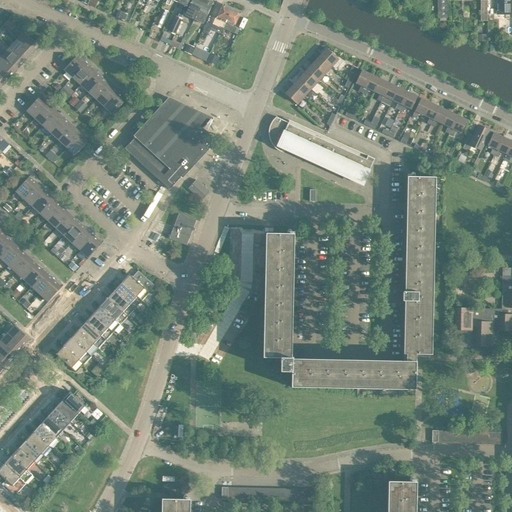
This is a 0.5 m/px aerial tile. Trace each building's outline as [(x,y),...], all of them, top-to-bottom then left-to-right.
[(178,0),(177,2),(183,5),(180,10),(184,12),(189,0),(178,0)] [(191,0),(185,13),(194,17),(202,0),(191,0)] [(207,0),(202,0),(194,17),(204,22),(212,3),(208,1),(207,0)] [(447,0),(437,0),(438,18),(441,18),(448,18),(447,0)] [(511,0),(497,0),(497,4),(497,14),(511,13),(511,0)] [(232,8),(223,4),(216,18),(215,17),(213,23),(219,26),(219,25),(223,27),(232,8)] [(154,25),(160,28),(168,11),(162,8),(154,25)] [(232,8),(223,27),(227,28),(226,29),(233,32),(236,27),(234,26),(240,12),(232,8)] [(168,31),(174,34),(181,18),(176,16),(168,31)] [(4,24),(2,26),(4,27),(8,31),(13,25),(8,20),(4,24)] [(206,23),(203,29),(208,32),(209,32),(212,25),(206,22),(206,23)] [(24,31),(17,40),(31,53),(39,45),(24,31)] [(17,40),(9,48),(24,61),(31,53),(17,40)] [(194,47),(187,44),(184,51),(191,54),(194,47)] [(209,53),(195,47),(192,55),(205,61),(209,53)] [(9,48),(2,56),(17,69),(24,61),(9,48)] [(327,48),(320,56),(331,67),(338,59),(327,48)] [(218,57),(211,53),(207,62),(214,66),(218,57)] [(85,62),(77,55),(64,69),(72,77),(85,62)] [(2,56),(0,57),(0,68),(9,77),(17,69),(2,56)] [(320,56),(313,63),(325,74),(331,67),(320,56)] [(93,70),(85,62),(72,77),(80,84),(93,70)] [(313,63),(306,71),(318,82),(325,74),(313,63)] [(0,68),(0,83),(2,85),(9,77),(0,68)] [(101,77),(93,70),(80,84),(88,92),(101,77)] [(358,91),(362,93),(371,74),(361,70),(355,83),(361,85),(358,91)] [(306,71),(299,78),(311,89),(318,82),(306,71)] [(369,89),(374,92),(380,79),(371,74),(362,93),(366,95),(369,89)] [(109,84),(101,77),(88,92),(96,99),(109,84)] [(299,78),(292,86),(304,97),(311,89),(299,78)] [(376,99),(380,101),(389,83),(380,79),(374,92),(379,94),(376,99)] [(387,98),(392,100),(398,87),(389,83),(380,101),(385,103),(387,98)] [(117,92),(109,84),(96,99),(104,106),(117,92)] [(304,97),(292,86),(285,93),(297,104),(304,97)] [(395,108),(399,110),(407,92),(398,87),(392,100),(397,103),(395,108)] [(126,99),(117,92),(104,106),(112,114),(126,99)] [(407,92),(399,110),(403,112),(405,106),(411,109),(417,96),(407,92)] [(26,110),(35,118),(48,103),(40,96),(26,110)] [(73,98),(69,102),(73,106),(77,101),(73,98)] [(419,113),(424,115),(430,102),(421,98),(412,116),(416,118),(419,113)] [(188,117),(169,100),(124,148),(169,189),(214,141),(198,126),(200,124),(190,115),(188,117)] [(426,123),(431,125),(439,107),(430,102),(424,115),(429,118),(426,123)] [(35,118),(43,125),(56,111),(48,103),(35,118)] [(78,103),(74,107),(79,112),(83,107),(78,103)] [(437,121),(442,124),(448,111),(439,107),(431,125),(435,127),(437,121)] [(43,125),(51,133),(64,118),(56,111),(43,125)] [(445,132),(449,134),(458,115),(448,111),(442,124),(447,126),(445,132)] [(458,115),(449,134),(453,136),(455,130),(461,133),(467,120),(458,115)] [(363,184),(363,182),(374,159),(283,117),(282,117),(289,120),(288,122),(276,117),(277,117),(276,116),(271,122),(269,128),(268,135),(271,142),(275,148),(281,152),(285,143),(358,177),(357,181),(363,184)] [(51,133),(59,140),(72,125),(64,118),(51,133)] [(392,124),(390,130),(395,133),(398,127),(392,124)] [(59,140),(67,147),(80,133),(72,125),(59,140)] [(462,148),(469,151),(471,145),(481,149),(489,130),(478,125),(472,136),(469,135),(462,148)] [(490,153),(494,155),(502,137),(493,132),(487,145),(492,148),(490,153)] [(80,133),(67,147),(75,155),(88,140),(80,133)] [(0,134),(0,150),(2,152),(9,143),(0,134)] [(500,151),(506,154),(511,141),(502,137),(494,155),(498,157),(500,151)] [(45,155),(48,158),(53,162),(57,158),(49,151),(48,151),(45,155)] [(9,166),(6,170),(9,173),(11,175),(14,171),(13,169),(9,166)] [(15,191),(24,199),(37,184),(29,176),(15,191)] [(431,354),(428,354),(431,247),(432,178),(435,178),(435,177),(410,176),(407,291),(402,291),(402,301),(407,301),(406,361),(406,364),(299,362),(299,349),(288,348),(291,234),(265,233),(265,234),(268,234),(266,357),(263,357),(281,358),(280,371),(292,371),(291,387),(292,387),(292,384),(415,387),(415,390),(416,354),(431,354)] [(206,191),(193,179),(185,187),(198,199),(206,191)] [(24,199),(32,206),(45,191),(37,184),(24,199)] [(32,206),(40,213),(53,199),(45,191),(32,206)] [(40,213),(48,221),(61,206),(53,199),(40,213)] [(3,207),(8,212),(11,208),(6,203),(3,207)] [(48,221),(56,228),(69,213),(61,206),(48,221)] [(56,228),(64,235),(77,221),(69,213),(56,228)] [(196,220),(178,213),(169,238),(186,245),(192,230),(194,230),(195,228),(193,227),(196,220)] [(64,235),(72,243),(85,228),(77,221),(64,235)] [(72,243),(80,250),(93,235),(85,228),(72,243)] [(0,240),(0,256),(13,243),(5,235),(0,240)] [(93,235),(80,250),(88,258),(102,243),(93,235)] [(0,256),(0,257),(8,265),(21,250),(13,243),(0,256)] [(8,265),(16,272),(29,257),(21,250),(8,265)] [(16,272),(24,279),(37,265),(29,257),(16,272)] [(72,261),(68,266),(75,271),(78,267),(72,261)] [(37,265),(24,279),(32,287),(45,272),(37,265)] [(455,308),(455,345),(491,346),(491,330),(504,330),(511,330),(511,267),(509,267),(502,267),(502,275),(501,308),(455,308)] [(129,273),(121,282),(142,301),(150,293),(148,291),(154,285),(138,270),(132,277),(129,273)] [(53,279),(45,272),(32,287),(40,294),(53,279)] [(61,287),(53,279),(40,294),(48,301),(61,287)] [(121,282),(114,290),(135,309),(142,301),(121,282)] [(114,290),(106,298),(128,317),(135,309),(114,290)] [(24,298),(20,302),(26,308),(30,304),(24,298)] [(106,298),(99,306),(121,325),(128,317),(106,298)] [(99,306),(92,314),(113,333),(121,325),(99,306)] [(92,314),(85,321),(106,341),(113,333),(92,314)] [(85,321),(77,329),(99,349),(106,341),(85,321)] [(15,325),(7,333),(22,347),(29,338),(15,325)] [(70,337),(92,357),(99,349),(77,329),(70,337)] [(7,333),(0,340),(0,341),(14,354),(22,347),(7,333)] [(70,337),(63,345),(84,365),(92,357),(70,337)] [(0,341),(0,356),(7,363),(14,354),(0,341)] [(63,345),(55,354),(77,373),(84,365),(63,345)] [(98,363),(95,367),(100,372),(103,368),(98,363)] [(69,391),(62,399),(78,414),(86,406),(69,391)] [(62,399),(55,407),(71,422),(78,414),(62,399)] [(55,407),(47,415),(63,430),(71,422),(55,407)] [(47,415),(40,423),(56,438),(63,430),(47,415)] [(94,418),(89,424),(97,432),(103,426),(97,420),(94,418)] [(40,423),(33,431),(49,446),(56,438),(40,423)] [(33,431),(25,439),(42,454),(49,446),(33,431)] [(25,439),(18,447),(34,462),(42,454),(25,439)] [(18,447),(11,455),(27,470),(34,462),(18,447)] [(11,455),(4,463),(20,478),(27,470),(11,455)] [(20,478),(4,463),(0,466),(0,483),(13,495),(24,482),(20,478)] [(412,511),(413,481),(388,481),(388,482),(390,482),(389,511),(412,511)] [(186,511),(187,499),(165,498),(164,511),(186,511)]
